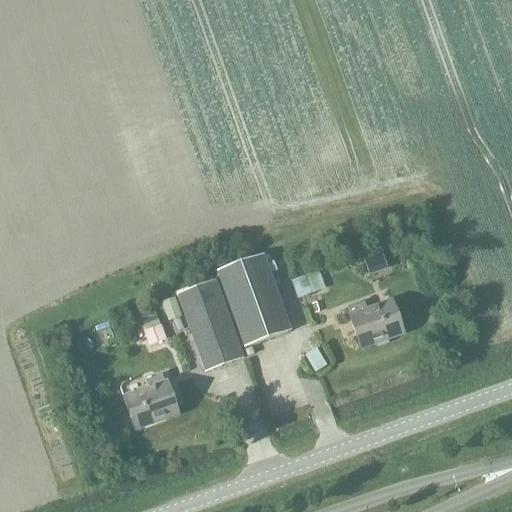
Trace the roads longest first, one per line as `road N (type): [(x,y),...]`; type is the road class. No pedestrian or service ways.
road 1 (unclassified): [(169,511),(511,388)]
road 2 (tertiary): [(511,465),(398,488),(333,511)]
